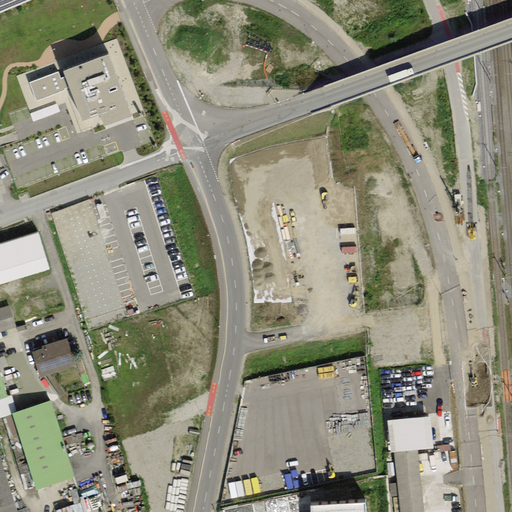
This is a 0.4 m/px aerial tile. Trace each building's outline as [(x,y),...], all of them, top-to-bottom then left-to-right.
[(0,0),(0,12),(29,0),(0,0)] [(132,117),(109,55),(63,72),(65,77),(61,78),(58,72),(29,83),(36,101),(65,90),(64,89),(68,88),(81,123),(99,116),(104,128),(132,117)] [(429,101),(401,112),(414,144),(441,133),(429,101)] [(364,135),(381,134),(379,112),(362,113),(364,135)] [(0,284),(49,269),(38,233),(0,244),(0,284)] [(9,306),(0,309),(0,331),(16,327),(9,306)] [(40,377),(74,366),(66,340),(43,348),(43,349),(32,353),(40,377)] [(50,401),(12,414),(36,490),(74,477),(50,401)] [(430,417),(387,421),(390,452),(394,452),(417,449),(433,448),(430,417)] [(423,511),(417,449),(394,452),(396,483),(398,496),(399,511),(423,511)] [(0,511),(18,511),(0,454),(0,511)] [(391,497),(398,496),(396,483),(389,485),(391,497)] [(311,506),(311,511),(365,511),(365,503),(311,506)]
